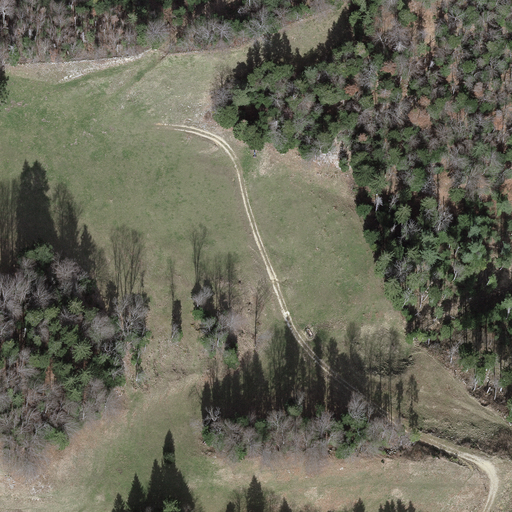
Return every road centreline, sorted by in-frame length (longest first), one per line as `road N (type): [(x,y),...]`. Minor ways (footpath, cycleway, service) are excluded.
road 1 (track): [(150,126),(226,144),(254,244),(307,346),(376,406),(491,466),(487,511)]
road 2 (track): [(150,126),(113,100),(185,28),(228,0)]
